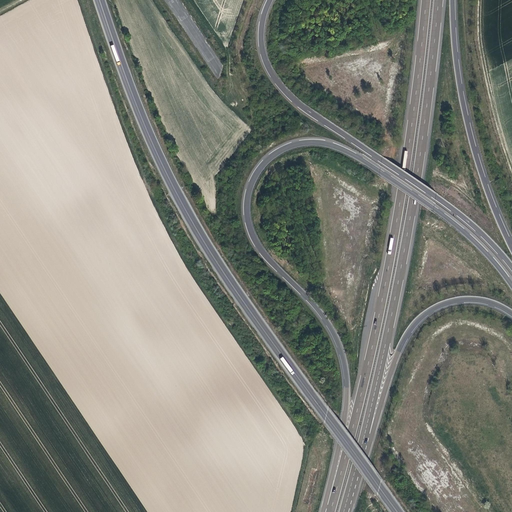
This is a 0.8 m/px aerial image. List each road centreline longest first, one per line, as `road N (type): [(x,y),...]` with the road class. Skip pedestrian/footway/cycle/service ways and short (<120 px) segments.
road 1 (motorway): [(511,281),(456,222),(358,154),(312,141),(265,159),(247,199),(251,228),(318,305),(348,378),(323,511)]
road 2 (primary): [(396,511),(255,321),(176,194),(100,0)]
road 3 (motorway): [(426,0),(389,274),(331,511)]
road 4 (motorway): [(349,491),(404,254),(439,0)]
road 5 (motorway): [(269,0),(264,53),(292,99),(459,213),(511,265)]
road 6 (motorway): [(349,491),(359,483),(394,364),(421,315),(479,298),(511,313)]
road 7 (motorway): [(511,240),(476,162),(462,108),(453,0)]
road 8 (track): [(511,170),(477,39),(479,0)]
